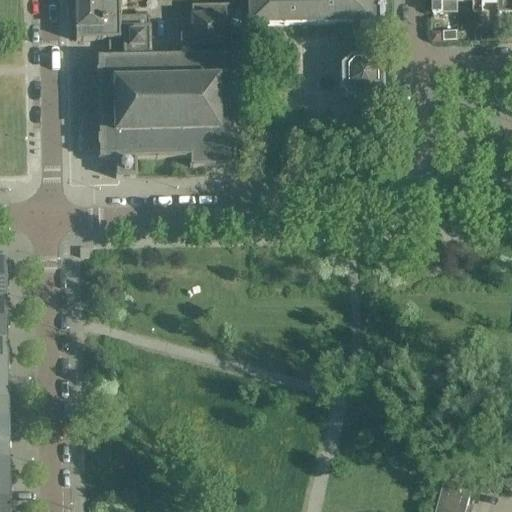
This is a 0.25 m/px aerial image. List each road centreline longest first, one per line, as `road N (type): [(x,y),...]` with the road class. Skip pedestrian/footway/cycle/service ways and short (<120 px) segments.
road 1 (residential): [(415,213),(46,218)]
road 2 (residential): [(52,511),(46,218)]
road 3 (residential): [(46,218),(46,0)]
road 4 (residential): [(415,213),(417,64)]
